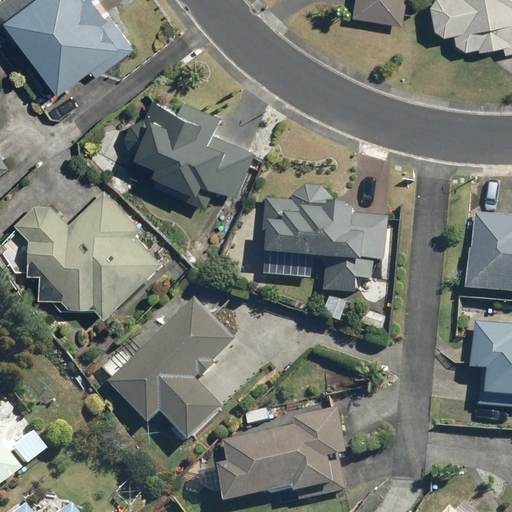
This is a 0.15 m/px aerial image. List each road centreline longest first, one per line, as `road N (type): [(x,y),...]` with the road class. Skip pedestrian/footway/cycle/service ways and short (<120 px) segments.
road 1 (residential): [(438,136),(407,490)]
road 2 (residential): [(438,136),(380,122),(298,82),(206,0)]
